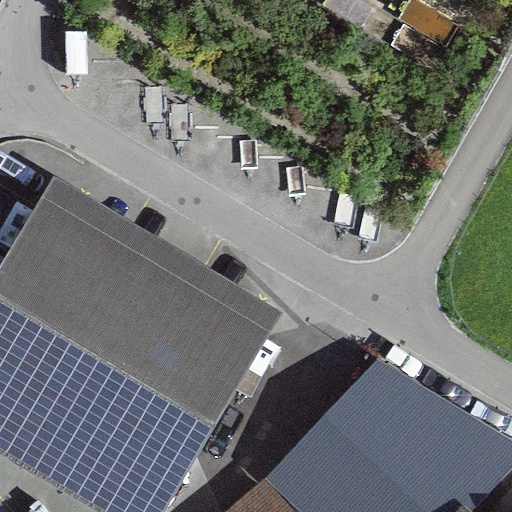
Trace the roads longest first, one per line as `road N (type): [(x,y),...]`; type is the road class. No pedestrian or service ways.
road 1 (residential): [(394,313),(0,90)]
road 2 (residential): [(511,102),(394,313)]
road 3 (residential): [(511,386),(394,313)]
